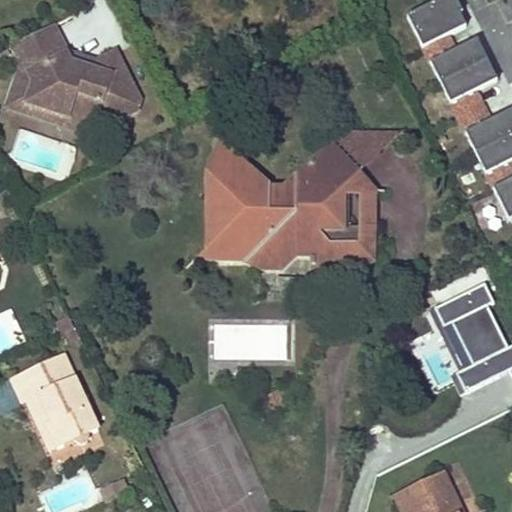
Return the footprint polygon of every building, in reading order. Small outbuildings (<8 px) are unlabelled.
[(406,17),(422,48),(446,36),(464,28),(458,15),(460,13),(453,0),(443,0),(433,5),(432,4),(406,17)] [(63,52),(49,27),(12,47),(21,63),(16,76),(32,80),(25,104),(46,111),(49,103),(68,109),(65,117),(92,125),(95,118),(110,123),(135,110),(138,101),(112,50),(98,57),(96,63),(94,69),(68,62),(63,52)] [(453,51),(446,36),(422,48),(439,83),(485,61),(475,41),(453,51)] [(96,63),(63,52),(68,62),(94,69),(96,63)] [(485,61),(439,83),(457,119),(481,107),(473,92),(495,81),(485,61)] [(7,107),(90,134),(92,125),(65,117),(68,109),(49,103),(46,111),(25,104),(32,80),(16,76),(7,107)] [(488,122),(481,107),(457,119),(474,154),(511,135),(511,115),(510,111),(488,122)] [(361,170),(399,135),(325,133),(361,170)] [(511,135),(474,154),(491,189),(511,178),(511,170),(508,163),(511,160),(511,135)] [(217,188),(210,195),(209,229),(217,236),(216,263),(245,263),(246,253),(261,253),(261,269),(284,270),(294,260),(315,260),(315,274),(359,274),(374,260),(374,231),(361,231),(352,231),(352,196),(361,197),(374,197),(375,193),(331,147),(294,182),(294,193),(268,193),(245,170),(218,169),(217,188)] [(511,178),(491,189),(507,221),(511,218),(511,178)] [(374,231),(374,197),(361,197),(361,231),(374,231)] [(492,304),(482,285),(425,313),(438,339),(452,332),(469,365),(452,374),(462,394),(508,371),(511,379),(511,350),(511,348),(505,351),(484,308),(492,304)] [(72,328),(66,317),(52,323),(58,335),(72,328)] [(72,328),(58,335),(64,347),(77,340),(72,328)] [(55,367),(64,362),(61,354),(52,359),(55,367)] [(8,380),(20,404),(26,401),(33,398),(41,415),(45,413),(48,421),(44,423),(57,449),(97,430),(64,362),(55,367),(52,359),(8,380)] [(0,383),(0,412),(20,404),(8,380),(0,383)] [(290,387),(280,391),(270,394),(256,404),(279,415),(290,387)] [(26,401),(50,452),(57,449),(44,423),(48,421),(45,413),(41,415),(33,398),(26,401)] [(458,511),(441,474),(393,496),(400,511),(458,511)] [(97,492),(103,505),(126,494),(119,481),(97,492)]
